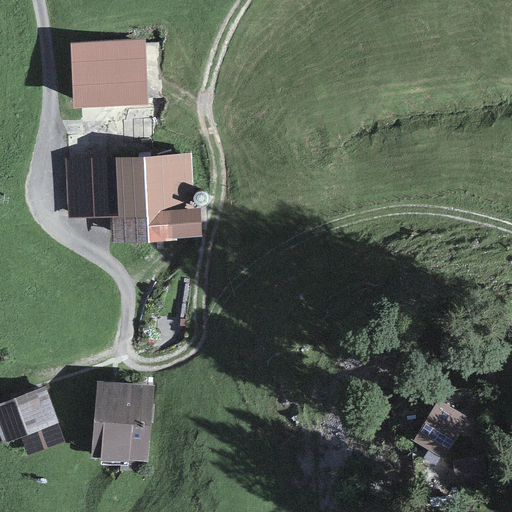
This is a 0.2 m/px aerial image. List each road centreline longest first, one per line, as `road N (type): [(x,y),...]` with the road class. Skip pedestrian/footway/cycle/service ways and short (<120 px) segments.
road 1 (track): [(43,187),(80,239),(126,271),(129,350),(151,364),(193,347),(222,178),(208,88),(245,0)]
road 2 (track): [(193,347),(237,282),(338,217),(425,209),(511,227)]
road 3 (track): [(39,0),(50,93),(43,187)]
